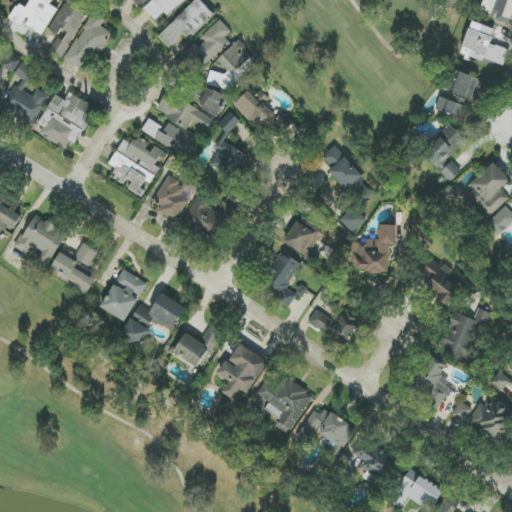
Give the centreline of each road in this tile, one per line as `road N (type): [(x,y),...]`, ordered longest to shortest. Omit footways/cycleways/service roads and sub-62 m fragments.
road 1 (residential): [(511,491),(0,151)]
road 2 (residential): [(69,194),(119,112),(149,103),(169,67),(100,0),(25,46),(119,112)]
road 3 (residential): [(217,292),(291,179)]
